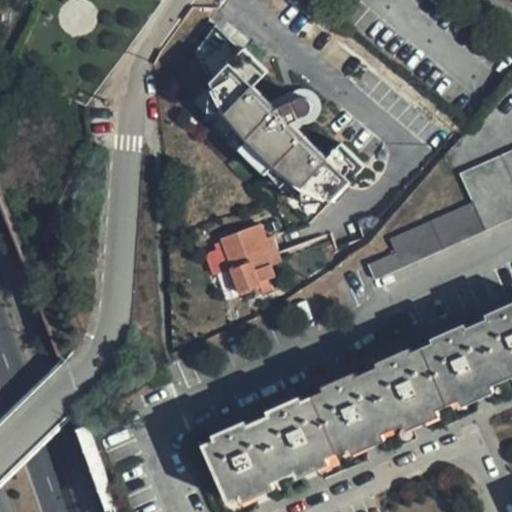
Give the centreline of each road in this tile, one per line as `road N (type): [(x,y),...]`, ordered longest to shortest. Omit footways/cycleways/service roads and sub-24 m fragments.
road 1 (residential): [(181,0),(134,66),(117,316),(107,353),(0,462)]
road 2 (primary): [(59,511),(0,348)]
